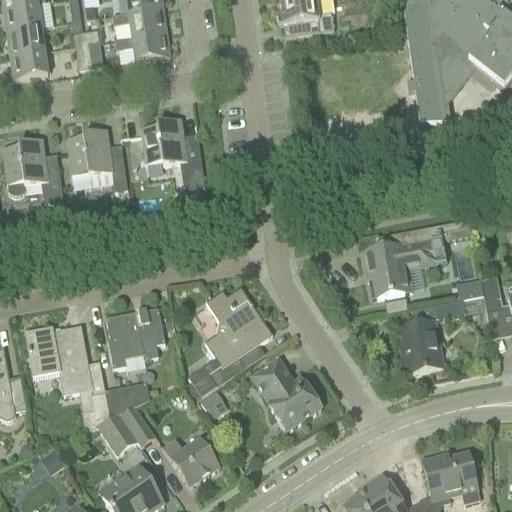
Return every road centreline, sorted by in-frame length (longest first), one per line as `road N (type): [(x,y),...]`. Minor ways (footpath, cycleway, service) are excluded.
road 1 (residential): [(0,308),(273,259)]
road 2 (residential): [(384,437),(287,298),(273,259)]
road 3 (residential): [(0,116),(206,84)]
road 4 (residential): [(273,259),(250,77)]
road 5 (residential): [(260,511),(384,437)]
